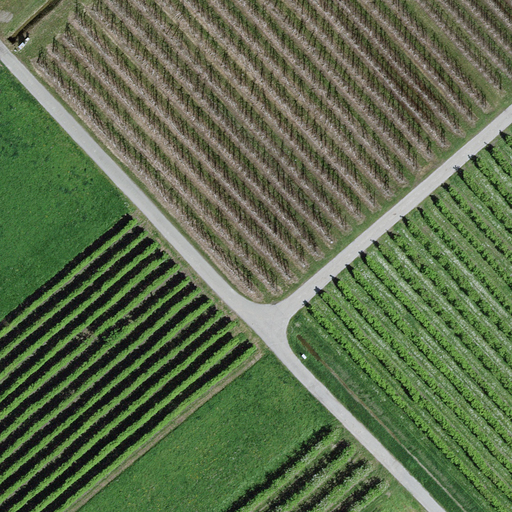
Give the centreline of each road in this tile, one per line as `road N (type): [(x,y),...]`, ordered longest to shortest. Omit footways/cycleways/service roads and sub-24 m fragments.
road 1 (unclassified): [(267,327),(0,27)]
road 2 (unclassified): [(511,115),(267,327)]
road 3 (unclassified): [(445,511),(267,327)]
